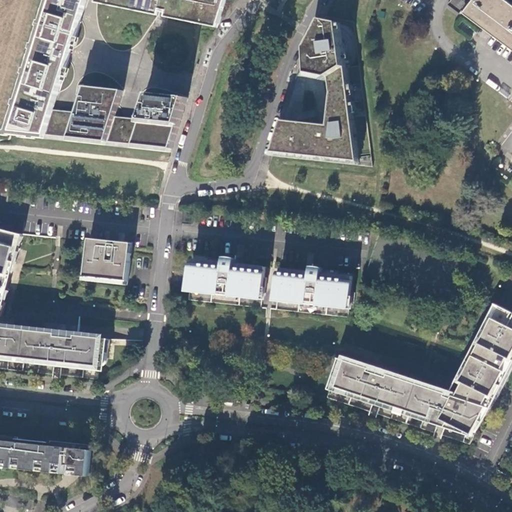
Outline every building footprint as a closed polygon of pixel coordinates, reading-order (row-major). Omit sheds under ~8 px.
[(48,0),(7,135),(10,135),(46,139),(54,110),(88,0),(48,0)] [(226,0),(98,0),(97,3),(160,16),(161,12),(167,13),(166,17),(218,28),(226,0)] [(511,49),(511,4),(506,0),(479,0),(470,12),(463,7),(469,1),(467,0),(453,0),(449,6),(466,18),(467,16),(511,49)] [(470,12),(479,0),(469,0),(469,1),(463,7),(470,12)] [(283,121),(272,156),(373,167),(359,66),(347,67),(341,23),(324,20),(309,48),(311,78),(326,81),(331,78),(333,93),(329,126),(283,121)] [(54,110),(46,139),(107,146),(116,117),(124,91),(84,87),(79,102),(82,102),(79,113),(54,110)] [(116,117),(107,146),(171,152),(188,98),(148,93),(143,109),(146,109),(143,120),(116,117)] [(184,211),(183,223),(193,224),(194,212),(184,211)] [(0,310),(19,233),(0,228),(0,310)] [(131,246),(89,241),(85,280),(127,284),(131,246)] [(235,267),(236,259),(226,258),(225,262),(195,259),(193,280),(192,289),(263,297),(264,287),(266,287),(267,278),(265,277),(266,270),(244,267),(243,268),(235,267)] [(303,274),(281,271),(280,279),(278,279),(277,289),(279,290),(278,299),(350,306),(352,276),(322,273),(322,269),(312,268),(312,272),(311,276),(303,275),(303,274)] [(457,379),(492,396),(496,398),(511,366),(511,360),(510,359),(511,355),(511,312),(498,306),(480,343),(476,341),(457,379)] [(109,338),(0,326),(0,368),(98,379),(99,366),(104,365),(105,363),(107,359),(109,338)] [(347,360),(347,361),(343,374),(338,387),(359,394),(430,417),(475,431),(487,407),(487,406),(469,401),(467,403),(439,394),(440,391),(396,377),(396,380),(370,372),(371,369),(347,360)] [(17,445),(0,442),(0,468),(71,477),(88,479),(91,447),(50,442),(50,444),(18,440),(17,445)]
